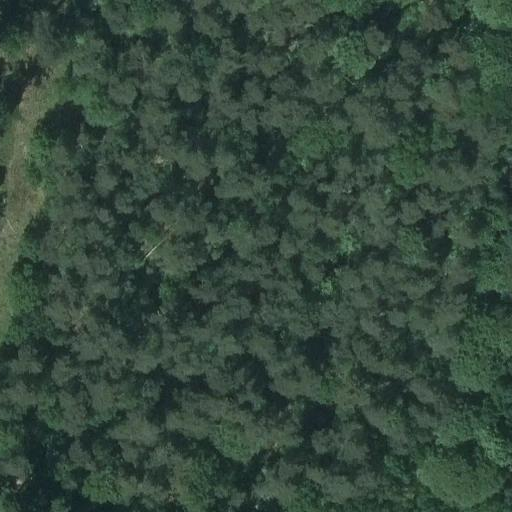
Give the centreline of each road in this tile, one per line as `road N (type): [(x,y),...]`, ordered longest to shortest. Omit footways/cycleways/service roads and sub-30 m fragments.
road 1 (track): [(460,511),(511,159)]
road 2 (track): [(0,481),(288,511)]
